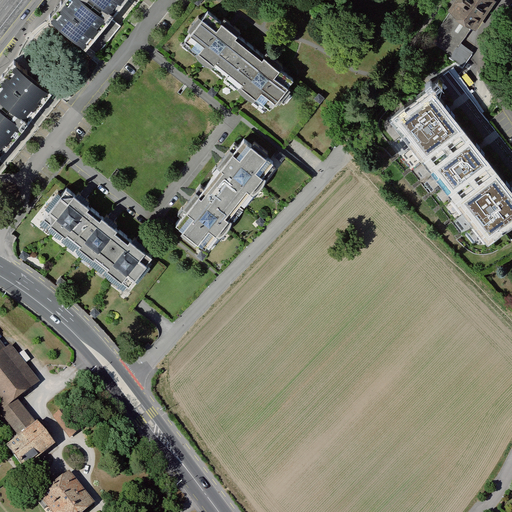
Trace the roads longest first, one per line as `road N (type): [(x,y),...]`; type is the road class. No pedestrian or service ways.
road 1 (residential): [(126,388),(335,164)]
road 2 (secondary): [(126,388),(70,321),(0,271)]
road 3 (secondary): [(218,511),(126,388)]
road 4 (residential): [(506,0),(480,49),(488,83),(511,112)]
